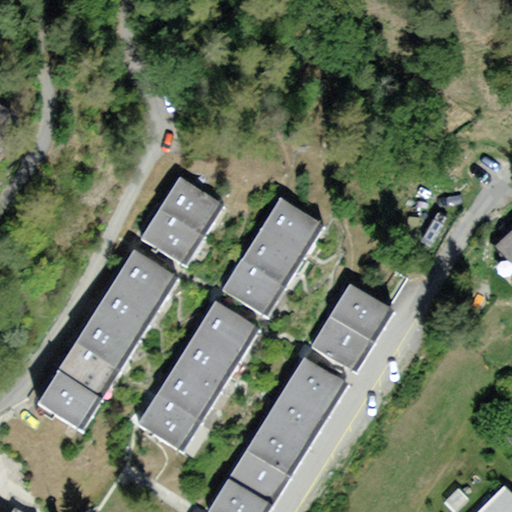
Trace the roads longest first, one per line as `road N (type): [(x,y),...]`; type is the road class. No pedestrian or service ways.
road 1 (residential): [(136,0),(131,31),(154,98),(152,157),(23,380),(0,405)]
road 2 (residential): [(291,511),(476,207),(511,174)]
road 3 (residential): [(0,214),(48,125),(37,21),(45,0)]
